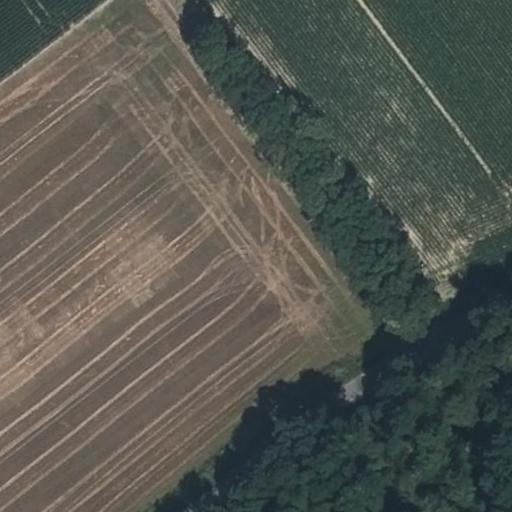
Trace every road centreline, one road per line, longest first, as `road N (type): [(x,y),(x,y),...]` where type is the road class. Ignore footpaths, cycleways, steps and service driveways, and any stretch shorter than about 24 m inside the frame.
road 1 (track): [(152,0),(422,353)]
road 2 (unclassified): [(511,308),(384,376),(204,511)]
